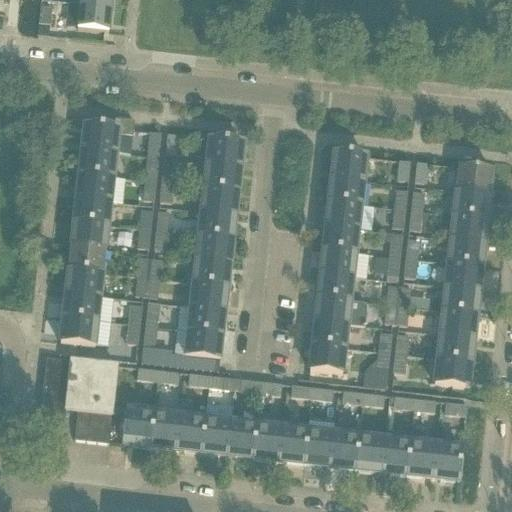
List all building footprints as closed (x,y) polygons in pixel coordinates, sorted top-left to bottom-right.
[(81,0),(80,8),(109,11),(110,0),(81,0)] [(109,11),(80,8),(77,33),(107,36),(109,11)] [(38,28),(37,39),(48,41),(50,29),(52,12),(40,10),(38,28)] [(84,130),(82,154),(115,157),(129,159),(131,140),(132,135),(133,125),(99,121),(98,132),(84,130)] [(160,138),(149,137),(147,155),(158,156),(160,138)] [(164,157),(164,159),(174,160),(175,158),(175,157),(177,140),(166,139),(164,157)] [(208,144),(206,168),(240,172),(242,148),(208,144)] [(82,154),(79,179),(113,183),(115,157),(82,154)] [(333,158),(331,182),(363,185),(366,161),(333,158)] [(146,165),(143,186),(155,187),(157,167),(146,165)] [(397,184),(407,185),(410,166),(399,165),(397,184)] [(416,167),(414,187),(425,188),(427,169),(416,167)] [(206,168),(203,192),(237,196),(240,172),(206,168)] [(163,169),(160,188),(172,189),(174,170),(163,169)] [(458,172),(456,195),(490,199),(492,175),(458,172)] [(79,179),(76,202),(110,206),(113,183),(79,179)] [(331,182),(328,206),(360,210),(363,185),(331,182)] [(155,187),(143,186),(141,204),(152,206),(155,187)] [(160,188),(158,206),(159,206),(170,208),(172,189),(160,188)] [(203,192),(200,216),(234,220),(237,196),(203,192)] [(395,195),(393,214),(404,215),(406,196),(395,195)] [(456,195),(453,219),(487,223),(490,199),(456,195)] [(413,197),(411,216),(421,217),(423,198),(413,197)] [(76,202),(73,227),(107,231),(110,206),(76,202)] [(328,206),(325,230),(358,233),(360,210),(328,206)] [(140,213),(138,234),(149,235),(152,215),(140,213)] [(393,214),(391,233),(402,234),(404,215),(393,214)] [(157,216),(155,235),(167,237),(169,218),(158,216),(157,216)] [(200,216),(198,240),(232,244),(234,220),(200,216)] [(411,216),(408,235),(419,236),(421,217),(411,216)] [(453,219),(450,243),(484,247),(487,223),(453,219)] [(73,227),(71,251),(105,254),(107,231),(73,227)] [(325,230),(323,254),(355,257),(358,233),(325,230)] [(149,235),(138,234),(136,252),(147,254),(149,235)] [(155,235),(153,254),(154,254),(165,256),(167,237),(155,235)] [(198,240),(195,264),(229,268),(232,244),(198,240)] [(390,242),(387,262),(399,263),(401,243),(390,242)] [(450,243),(447,268),(481,272),(484,247),(450,243)] [(407,244),(405,263),(416,264),(418,245),(407,244)] [(71,251),(68,274),(102,278),(105,254),(71,251)] [(323,254),(320,278),(352,282),(355,257),(323,254)] [(387,262),(385,281),(397,282),(399,263),(387,262)] [(138,263),(136,282),(147,283),(149,264),(146,264),(138,263)] [(405,263),(403,283),(414,284),(416,264),(405,263)] [(149,264),(147,283),(158,285),(160,265),(152,264),(149,264)] [(195,264),(192,288),(226,292),(229,268),(195,264)] [(447,268),(445,292),(478,296),(481,272),(447,268)] [(68,274),(65,298),(99,302),(102,278),(68,274)] [(320,278),(317,302),(350,306),(352,282),(320,278)] [(136,282),(134,301),(142,302),(145,303),(147,283),(136,282)] [(147,283),(145,303),(148,303),(156,304),(158,285),(147,283)] [(192,288),(190,312),(224,316),(226,292),(192,288)] [(388,291),(385,310),(397,311),(399,292),(395,292),(388,291)] [(399,292),(397,311),(408,312),(410,293),(402,292),(399,292)] [(445,292),(442,315),(476,319),(478,296),(445,292)] [(65,298),(63,323),(97,326),(110,328),(112,304),(99,302),(65,298)] [(317,302),(315,326),(347,330),(363,331),(366,307),(350,306),(317,302)] [(130,309),(128,330),(139,331),(141,311),(130,309)] [(385,310),(383,328),(391,329),(394,330),(397,311),(385,310)] [(147,311),(145,331),(156,332),(158,313),(148,311),(147,311)] [(397,311),(394,330),(398,330),(406,331),(408,312),(397,311)] [(190,312),(187,336),(221,340),(224,316),(190,312)] [(442,315),(439,340),(473,344),(476,319),(442,315)] [(63,323),(60,347),(80,349),(94,351),(94,349),(107,350),(110,328),(97,326),(63,323)] [(315,326),(312,349),(345,353),(347,330),(315,326)] [(139,331),(128,330),(125,348),(137,350),(139,331)] [(145,331),(143,350),(154,352),(156,332),(145,331)] [(187,336),(184,360),(218,364),(221,340),(187,336)] [(379,338),(377,357),(388,358),(390,339),(379,338)] [(396,340),(394,358),(405,360),(407,341),(396,340)] [(439,340),(436,363),(470,367),(473,344),(439,340)] [(345,353),(312,349),(309,374),(342,378),(345,353)] [(364,374),(362,391),(384,394),(388,358),(377,357),(376,364),(375,365),(364,374)] [(170,358),(168,372),(197,375),(217,377),(217,376),(218,364),(184,360),(170,358)] [(394,358),(392,378),(403,379),(405,360),(394,358)] [(69,376),(71,364),(46,362),(44,373),(69,376)] [(470,367),(436,363),(434,388),(468,392),(470,367)] [(88,418),(99,420),(111,421),(116,370),(71,364),(69,376),(68,387),(67,398),(66,410),(65,416),(76,417),(88,418)] [(68,387),(69,376),(44,373),(43,384),(68,387)] [(137,373),(136,384),(156,386),(158,375),(137,373)] [(158,375),(156,386),(177,389),(178,378),(158,375)] [(189,379),(187,390),(208,392),(209,381),(189,379)] [(209,381),(208,392),(228,394),(229,383),(209,381)] [(42,396),(67,398),(68,387),(43,384),(42,396)] [(240,385),(239,395),(259,398),(260,387),(253,386),(240,385)] [(260,387),(259,398),(280,400),(281,389),(260,387)] [(291,390),(290,401),(310,403),(312,393),(296,391),(291,390)] [(312,393),(310,403),(331,406),(332,395),(312,393)] [(41,407),(66,410),(67,398),(42,396),(41,407)] [(343,396),(342,407),(362,409),(363,399),(343,396)] [(363,399),(362,409),(382,411),(383,401),(363,399)] [(394,402),(393,413),(413,415),(414,404),(394,402)] [(414,404),(413,415),(433,417),(435,406),(414,404)] [(65,421),(65,416),(66,410),(41,407),(39,418),(65,421)] [(445,408),(443,418),(465,421),(466,410),(445,408)] [(204,424),(200,456),(226,459),(229,426),(231,412),(205,409),(204,424)] [(123,448),(149,451),(153,418),(126,415),(123,448)] [(73,445),(85,446),(88,418),(76,417),(73,445)] [(63,432),(65,421),(39,418),(38,429),(63,432)] [(85,446),(96,448),(99,420),(88,418),(85,446)] [(149,451),(174,453),(178,421),(153,418),(149,451)] [(99,420),(96,448),(108,449),(111,421),(99,420)] [(174,453),(200,456),(204,424),(178,421),(174,453)] [(226,459),(251,462),(255,429),(229,426),(226,459)] [(62,443),(63,432),(38,429),(37,441),(62,443)] [(251,462),(278,465),(282,432),(255,429),(251,462)] [(278,465),(304,468),(308,435),(282,432),(278,465)] [(304,468),(330,471),(333,438),(308,435),(304,468)] [(330,471),(355,474),(359,441),(333,438),(330,471)] [(355,474),(380,476),(384,444),(359,441),(355,474)] [(380,476),(406,479),(410,446),(384,444),(380,476)] [(406,479),(432,482),(436,449),(410,446),(406,479)] [(436,449),(432,482),(457,485),(461,452),(436,449)]
